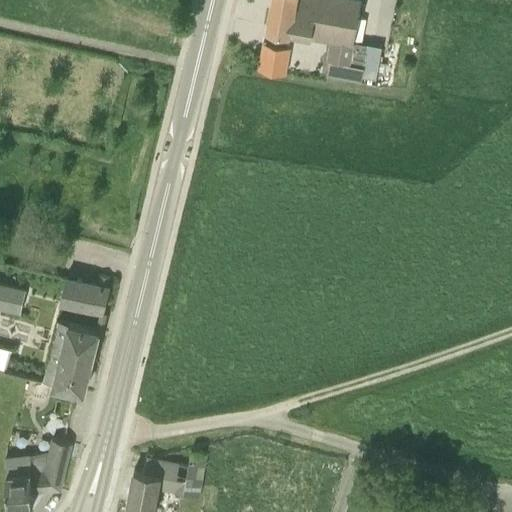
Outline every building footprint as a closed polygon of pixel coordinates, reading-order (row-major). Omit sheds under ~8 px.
[(295,0),(271,0),(267,24),(311,33),(314,15),(293,11),(295,0)] [(360,0),(295,0),(293,11),(314,15),(311,33),(333,37),(329,58),(330,58),(326,75),(362,82),(365,65),(349,62),(360,0)] [(381,46),(369,44),(365,65),(363,75),(375,77),(381,46)] [(285,73),(288,59),(262,53),(259,68),(285,73)] [(111,276),(100,273),(97,283),(66,275),(60,301),(104,311),(111,286),(108,285),(111,276)] [(26,286),(0,279),(0,306),(21,312),(26,286)] [(68,318),(58,357),(52,382),(85,390),(101,326),(68,318)] [(0,366),(5,368),(11,348),(0,345),(0,366)] [(44,402),(49,381),(33,377),(28,398),(44,402)] [(66,470),(73,442),(51,437),(48,450),(32,453),(32,452),(7,453),(8,470),(9,507),(34,505),(33,490),(49,489),(49,480),(52,466),(66,470)] [(208,452),(193,449),(190,465),(169,461),(146,457),(143,469),(135,467),(126,511),(155,511),(160,487),(199,495),(208,452)]
